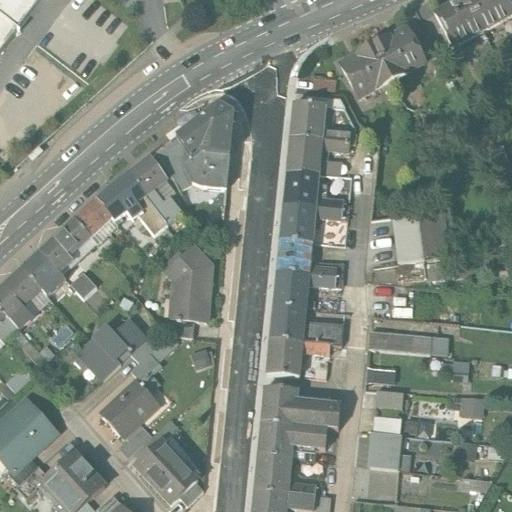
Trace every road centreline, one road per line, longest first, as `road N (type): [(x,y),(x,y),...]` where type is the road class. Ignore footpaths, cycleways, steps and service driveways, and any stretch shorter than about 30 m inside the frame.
road 1 (residential): [(253,45),(267,96),(267,163),(231,511)]
road 2 (secondary): [(253,45),(135,116),(0,235)]
road 3 (residential): [(67,414),(156,511)]
